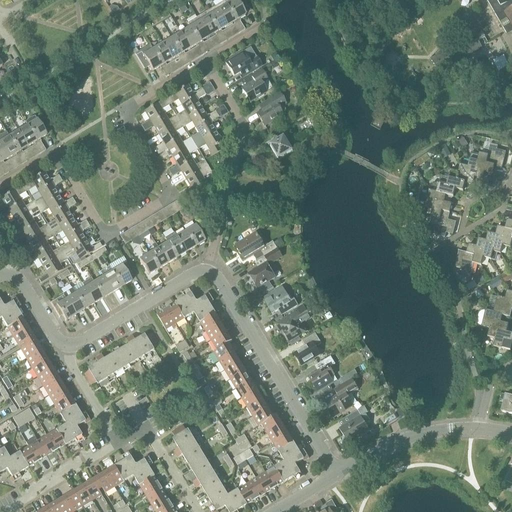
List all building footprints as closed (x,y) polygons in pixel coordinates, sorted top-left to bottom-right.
[(226,2),(225,3),(236,21),(246,15),(243,11),(248,7),(243,0),(228,0),(228,1),(226,2)] [(511,0),(487,0),(490,4),(496,16),(499,22),(500,21),(503,27),(506,33),(511,29),(511,0)] [(224,1),(215,7),(227,26),(236,21),(225,3),(224,1)] [(215,7),(206,12),(217,32),(227,26),(215,7)] [(206,12),(196,18),(208,38),(217,32),(206,12)] [(196,18),(187,23),(190,28),(199,43),(208,38),(196,18)] [(190,28),(180,33),(181,33),(190,49),(199,43),(190,28)] [(486,38),(481,30),(432,59),(440,73),(481,49),(477,43),(483,39),(487,45),(489,44),(486,38)] [(180,33),(171,39),(181,54),(190,49),(181,33),(180,33)] [(171,39),(162,44),(171,60),(181,54),(171,39)] [(162,44),(153,50),(162,66),(171,60),(162,44)] [(150,45),(135,55),(144,70),(150,66),(153,71),(162,66),(153,50),(150,45)] [(242,53),(224,63),(233,77),(239,73),(242,79),(250,74),(261,67),(256,59),(256,58),(250,48),(242,53)] [(273,61),(278,58),(279,58),(276,53),(275,54),(270,56),(273,61)] [(473,63),(467,66),(470,72),(476,69),(473,63)] [(263,73),(260,69),(249,76),(253,82),(241,90),(249,103),(266,93),(261,84),(267,81),(263,73)] [(166,99),(170,105),(171,105),(172,104),(178,100),(181,106),(195,98),(188,86),(166,99)] [(280,93),(279,94),(265,102),(268,107),(256,115),(263,127),(282,116),(278,109),(286,104),(280,93)] [(177,115),(176,116),(180,122),(202,109),(195,98),(181,106),(184,111),(177,115)] [(166,99),(144,112),(151,124),(165,116),(161,110),(169,106),(170,105),(166,99)] [(202,109),(180,122),(184,128),(184,127),(191,123),(195,128),(209,120),(202,109)] [(165,116),(151,124),(158,135),(180,122),(176,116),(168,121),(165,116)] [(36,120),(34,117),(31,118),(29,119),(27,121),(25,123),(27,126),(36,141),(46,135),(36,120)] [(191,138),(190,138),(194,144),(215,131),(209,120),(195,128),(198,133),(192,137),(191,138)] [(180,122),(158,135),(165,146),(178,138),(175,133),(183,128),(184,128),(180,122)] [(27,126),(17,131),(27,147),(36,141),(27,126)] [(17,131),(8,137),(17,152),(27,147),(17,131)] [(215,131),(194,144),(197,150),(198,150),(205,145),(209,151),(208,151),(211,157),(221,151),(218,145),(222,143),(215,131)] [(17,152),(8,137),(5,133),(0,136),(0,144),(8,158),(17,152)] [(178,138),(165,146),(172,157),(193,144),(194,144),(190,138),(189,139),(181,143),(178,138)] [(273,144),(270,146),(274,153),(279,160),(293,152),(284,138),(280,140),(275,139),(273,140),(272,141),(274,143),(273,144)] [(464,138),(458,141),(463,149),(468,145),(464,138)] [(456,151),(461,147),(457,141),(452,145),(456,151)] [(0,162),(8,158),(0,144),(0,162)] [(193,144),(172,157),(179,169),(192,161),(192,160),(189,155),(196,151),(197,150),(194,144),(193,144)] [(490,144),(487,155),(489,156),(486,164),(494,166),(502,169),(506,152),(497,149),(498,146),(490,144)] [(438,149),(443,159),(451,155),(446,145),(438,149)] [(479,153),(479,155),(474,154),(472,155),(471,155),(470,157),(470,158),(470,160),(477,162),(478,162),(476,170),(484,172),(492,174),(494,166),(486,164),(489,156),(487,155),(479,153)] [(427,154),(421,157),(425,164),(431,160),(430,159),(428,155),(427,154)] [(470,160),(468,167),(469,167),(467,176),(474,178),(482,180),(484,172),(476,170),(478,162),(477,162),(470,160)] [(192,161),(179,169),(185,180),(186,180),(208,167),(207,167),(208,167),(204,161),(203,161),(198,164),(196,166),(193,161),(192,161)] [(460,165),(458,173),(459,173),(457,181),(465,183),(465,184),(472,186),(474,178),(467,176),(469,167),(468,167),(460,165)] [(208,167),(186,180),(193,192),(206,183),(203,178),(211,173),(208,167)] [(442,177),(448,179),(449,179),(447,188),(455,189),(455,190),(463,192),(465,184),(465,183),(457,181),(459,173),(458,173),(448,170),(443,173),(442,177)] [(23,185),(23,186),(27,192),(35,187),(38,193),(52,184),(45,173),(43,174),(39,176),(23,186),(23,185)] [(430,191),(436,192),(436,193),(445,195),(445,196),(453,198),(455,190),(455,189),(447,188),(449,179),(448,179),(442,177),(440,177),(439,184),(432,182),(430,191)] [(41,198),(33,203),(37,209),(58,195),(52,184),(38,193),(41,198)] [(23,186),(1,199),(8,211),(22,202),(18,197),(27,192),(23,186),(22,186),(23,186)] [(445,196),(445,195),(436,193),(436,192),(430,191),(429,191),(425,207),(432,209),(433,209),(436,201),(444,203),(445,196)] [(58,195),(37,209),(40,215),(48,210),(52,215),(65,207),(58,195)] [(432,209),(430,217),(431,217),(440,219),(442,211),(449,213),(451,205),(444,203),(436,201),(433,209),(432,209)] [(22,202),(8,211),(15,222),(37,209),(33,203),(25,208),(22,202)] [(55,220),(47,225),(50,231),(72,218),(65,207),(52,215),(55,220)] [(37,209),(15,222),(22,233),(36,225),(32,219),(40,215),(37,209)] [(440,219),(431,217),(429,224),(427,225),(433,235),(445,238),(446,233),(452,235),(455,222),(447,220),(449,213),(442,211),(440,219)] [(72,218),(50,231),(54,237),(62,232),(65,238),(79,229),(72,218)] [(36,225),(22,233),(29,244),(50,231),(47,225),(39,230),(36,225)] [(195,226),(186,232),(195,247),(205,242),(195,226)] [(498,227),(496,235),(496,236),(504,238),(502,246),(510,248),(511,241),(511,231),(505,230),(505,229),(498,227)] [(69,243),(60,248),(64,254),(86,241),(79,229),(65,238),(69,243)] [(131,229),(125,233),(130,242),(138,237),(141,235),(138,231),(133,234),(131,229)] [(50,231),(29,244),(36,256),(49,248),(46,242),(54,237),(50,231)] [(186,232),(176,237),(186,253),(195,247),(186,232)] [(174,233),(165,238),(165,239),(167,243),(177,259),(186,253),(176,237),(174,233)] [(256,233),(236,246),(239,251),(239,254),(241,255),(245,261),(250,258),(249,257),(254,254),(257,261),(284,244),(281,239),(274,243),(273,242),(265,247),(262,244),(262,240),(259,238),(256,233)] [(488,233),(486,241),(486,242),(495,244),(493,252),(497,253),(500,254),(502,246),(504,238),(496,236),(496,235),(488,233)] [(478,239),(476,247),(476,248),(485,250),(483,258),(495,261),(497,253),(493,252),(495,244),(486,242),(486,241),(478,239)] [(86,241),(64,254),(68,260),(76,255),(80,261),(93,252),(91,248),(86,241)] [(167,243),(158,249),(167,264),(177,259),(167,243)] [(155,251),(149,254),(158,270),(167,264),(158,249),(158,248),(155,244),(152,246),(155,251)] [(468,245),(466,253),(475,255),(473,263),(481,265),(483,258),(485,250),(476,248),(476,247),(468,245)] [(49,248),(36,256),(42,267),(64,254),(60,248),(52,253),(49,248)] [(222,253),(226,260),(231,257),(227,250),(222,253)] [(277,250),(264,258),(268,263),(269,265),(281,257),(277,250)] [(466,253),(459,251),(454,267),(464,270),(463,274),(470,276),(473,263),(475,255),(466,253)] [(64,254),(42,267),(50,279),(63,270),(60,264),(68,260),(64,254)] [(149,254),(139,260),(149,276),(158,270),(149,254)] [(258,269),(248,275),(257,289),(259,288),(260,289),(262,293),(267,290),(272,287),(270,283),(269,282),(274,279),(275,278),(266,264),(268,263),(264,258),(257,262),(260,268),(258,269)] [(122,266),(112,272),(122,287),(131,281),(122,266)] [(112,272),(103,277),(112,293),(122,287),(112,272)] [(511,279),(511,275),(503,281),(505,284),(511,279)] [(103,277),(94,283),(103,298),(112,293),(103,277)] [(91,279),(82,284),(85,288),(94,304),(103,298),(94,283),(91,279)] [(492,288),(501,283),(499,279),(489,284),(492,288)] [(477,287),(474,281),(466,286),(469,291),(477,287)] [(282,287),(279,289),(262,299),(271,315),(282,308),(285,313),(297,306),(293,301),(291,302),(282,287)] [(85,288),(76,294),(85,309),(94,304),(85,288)] [(72,289),(63,295),(75,315),(85,309),(76,294),(72,289)] [(176,304),(175,304),(184,319),(194,313),(195,313),(201,323),(215,314),(216,314),(210,304),(214,302),(209,293),(204,296),(205,298),(198,302),(196,301),(192,295),(194,294),(191,289),(183,294),(185,298),(175,304),(176,304)] [(480,290),(474,294),(477,299),(478,300),(484,296),(480,290)] [(511,292),(507,291),(505,299),(503,308),(511,310),(511,309),(511,292)] [(63,295),(50,303),(59,318),(63,316),(66,321),(75,315),(63,295)] [(475,300),(472,295),(467,299),(470,304),(475,300)] [(0,319),(1,318),(7,328),(22,319),(16,309),(21,307),(15,298),(11,301),(12,303),(5,307),(3,306),(0,301),(0,299),(1,299),(0,297),(0,319)] [(511,310),(503,308),(505,299),(497,297),(494,308),(488,306),(486,312),(493,313),(501,315),(510,318),(511,310)] [(175,304),(167,310),(176,325),(184,319),(175,304)] [(281,334),(286,342),(300,333),(301,329),(298,324),(299,319),(307,315),(302,306),(286,316),(288,320),(280,324),(279,328),(282,333),(281,334)] [(166,310),(157,315),(161,322),(166,330),(171,327),(172,327),(174,330),(177,328),(178,328),(176,325),(167,310),(166,310)] [(493,313),(486,312),(485,312),(482,327),(489,329),(490,329),(492,321),(500,323),(500,322),(501,315),(493,313)] [(201,323),(200,323),(206,333),(220,324),(221,323),(215,314),(201,323)] [(22,319),(7,328),(13,337),(28,328),(22,319)] [(490,329),(489,329),(487,337),(495,339),(496,339),(498,331),(505,333),(506,332),(508,324),(500,322),(500,323),(492,321),(490,329)] [(220,324),(206,333),(211,342),(226,333),(227,333),(221,323),(220,324)] [(28,328),(13,337),(18,347),(33,338),(28,328)] [(496,339),(495,339),(492,347),(502,349),(504,341),(511,343),(511,341),(511,333),(506,332),(505,333),(498,331),(496,339)] [(226,333),(211,342),(217,351),(226,346),(228,344),(229,344),(232,342),(227,333),(226,333)] [(90,372),(85,375),(85,376),(91,385),(92,386),(95,384),(97,383),(98,385),(155,351),(154,348),(159,345),(158,344),(153,335),(152,334),(147,337),(146,335),(143,337),(136,341),(133,337),(127,340),(130,345),(120,351),(113,355),(105,360),(102,355),(96,359),(99,364),(90,369),(89,369),(89,370),(90,372)] [(319,356),(313,345),(316,343),(312,336),(302,342),(305,347),(293,354),(301,367),(319,356)] [(35,341),(20,350),(26,360),(41,351),(35,341)] [(182,343),(176,346),(178,350),(180,353),(181,353),(186,349),(182,343)] [(217,351),(214,353),(219,362),(234,353),(229,344),(228,344),(226,346),(217,351)] [(41,351),(26,360),(32,369),(47,360),(41,351)] [(234,353),(219,362),(225,371),(225,372),(240,362),(234,353)] [(318,372),(307,378),(317,393),(321,391),(324,396),(332,391),(329,385),(332,384),(332,383),(336,381),(333,376),(329,368),(335,364),(331,357),(317,365),(320,370),(318,372)] [(47,360),(32,369),(37,378),(52,369),(47,360)] [(240,362),(225,372),(231,381),(246,372),(240,362)] [(52,369),(37,378),(43,387),(58,378),(52,369)] [(246,372),(231,381),(236,390),(251,381),(246,372)] [(340,380),(343,384),(351,380),(352,379),(349,375),(340,380)] [(58,378),(43,387),(49,397),(63,387),(58,378)] [(342,385),(336,389),(333,390),(337,397),(324,405),(332,419),(356,404),(350,395),(358,391),(351,380),(343,384),(342,385)] [(251,381),(236,390),(242,399),(257,390),(251,381)] [(63,387),(49,397),(54,406),(69,397),(63,387)] [(257,390),(242,399),(247,408),(262,399),(257,390)] [(511,400),(511,396),(501,394),(500,400),(503,400),(501,412),(511,414),(511,405),(511,400)] [(69,397),(54,406),(59,415),(74,406),(69,397)] [(262,399),(247,408),(253,418),(268,409),(262,399)] [(65,424),(56,430),(65,446),(75,440),(77,444),(86,439),(83,434),(81,435),(77,428),(77,426),(80,425),(84,422),(85,424),(90,421),(86,415),(85,413),(81,415),(75,405),(74,406),(59,415),(65,424)] [(367,413),(363,407),(346,418),(349,423),(339,430),(348,445),(368,432),(364,425),(369,422),(365,415),(367,413)] [(268,409),(253,418),(259,427),(262,425),(261,425),(273,417),(268,409)] [(273,417),(261,425),(262,425),(267,434),(283,425),(277,415),(273,417)] [(179,419),(173,422),(177,427),(181,424),(182,424),(179,419)] [(18,420),(15,422),(19,429),(21,432),(21,433),(26,430),(23,426),(22,427),(18,420)] [(222,425),(217,428),(218,429),(221,433),(223,437),(228,435),(225,430),(222,425)] [(283,425),(267,434),(273,443),(288,434),(283,425)] [(183,426),(172,433),(175,438),(173,440),(179,450),(174,453),(178,459),(183,456),(197,480),(198,480),(193,483),(197,490),(202,487),(213,506),(209,508),(211,511),(217,511),(218,511),(224,508),(225,508),(227,508),(229,511),(238,511),(247,506),(238,490),(228,496),(227,493),(213,471),(208,462),(189,431),(189,430),(186,432),(183,426)] [(56,430),(46,436),(56,451),(65,446),(56,430)] [(288,434),(273,443),(278,453),(294,443),(288,434)] [(244,435),(235,441),(238,446),(247,440),(244,435)] [(46,436),(37,442),(46,457),(56,451),(46,436)] [(35,438),(26,443),(28,447),(37,462),(46,457),(37,442),(35,438)] [(284,462),(275,467),(284,483),(294,477),(296,481),(297,481),(305,476),(302,471),(300,472),(296,466),(297,464),(303,460),(304,461),(309,459),(309,458),(304,451),(304,450),(300,453),(294,443),(278,453),(284,462)] [(28,447),(19,453),(28,468),(37,462),(28,447)] [(3,449),(0,451),(0,472),(5,470),(8,471),(11,477),(10,478),(12,483),(21,478),(18,474),(28,468),(19,453),(9,458),(3,449)] [(250,450),(243,454),(247,460),(254,457),(250,450)] [(125,461),(115,467),(125,482),(134,477),(140,486),(155,477),(149,467),(153,465),(148,456),(143,459),(144,461),(138,465),(136,464),(132,458),(133,457),(131,452),(122,457),(125,461)] [(228,455),(223,458),(229,468),(234,465),(228,455)] [(240,456),(234,460),(238,466),(244,462),(240,456)] [(115,467),(106,473),(115,488),(125,482),(115,467)] [(275,467),(266,473),(275,488),(284,483),(275,467)] [(106,473),(96,479),(103,491),(105,494),(115,488),(106,473)] [(266,473),(256,479),(265,494),(275,488),(266,473)] [(155,477),(140,486),(145,495),(160,486),(155,477)] [(256,479),(247,484),(256,500),(265,494),(256,479)] [(92,481),(84,486),(93,502),(101,496),(99,493),(92,481)] [(247,484),(238,490),(247,506),(247,505),(256,500),(247,484)] [(84,486),(74,492),(83,507),(93,502),(84,486)] [(160,486),(145,495),(151,505),(166,496),(160,486)] [(74,492),(65,498),(73,511),(75,511),(83,507),(74,492)] [(166,496),(151,505),(155,511),(159,511),(172,505),(166,496)] [(73,511),(65,498),(56,503),(61,511),(73,511)] [(61,511),(56,503),(47,509),(48,511),(61,511)]
